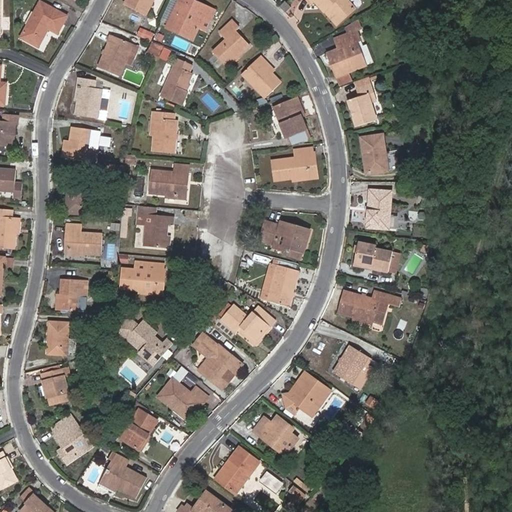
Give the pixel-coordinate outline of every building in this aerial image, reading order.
[(127,0),(124,7),(145,17),(153,0),(127,0)] [(189,1),(185,0),(180,0),(167,28),(193,40),(199,28),(206,32),(211,21),(204,17),(185,8),(189,1)] [(191,0),(185,0),(189,1),(185,8),(204,17),(211,21),(215,11),(191,0)] [(314,0),(315,0),(325,11),(328,8),(340,22),(356,8),(348,0),(307,0),(310,3),(314,0)] [(41,2),(22,38),(39,47),(50,28),(59,33),(68,17),(41,2)] [(292,10),(288,5),(285,2),(280,6),(286,14),(292,10)] [(328,8),(325,11),(336,25),(340,22),(328,8)] [(361,29),(358,21),(350,25),(353,32),(358,30),(361,29)] [(228,68),(250,47),(236,33),(239,29),(232,22),(220,34),(224,38),(211,51),(228,68)] [(140,28),(138,34),(149,39),(151,32),(140,28)] [(362,41),(358,30),(353,32),(336,39),(340,48),(328,53),(338,76),(352,71),(367,66),(357,42),(362,41)] [(115,32),(99,68),(120,77),(128,59),(135,62),(142,44),(136,41),(115,32)] [(146,53),(165,61),(170,49),(150,42),(146,53)] [(281,85),(271,75),(263,67),(267,63),(261,57),(243,75),(266,100),(281,85)] [(179,60),(162,98),(182,107),(189,92),(186,91),(193,74),(190,72),(193,66),(179,60)] [(263,67),(271,75),(274,71),(267,63),(263,67)] [(352,71),(338,76),(342,87),(355,83),(357,82),(352,71)] [(82,87),(80,100),(78,115),(104,120),(105,112),(113,114),(115,101),(107,100),(108,91),(103,90),(104,82),(80,78),(79,87),(82,87)] [(355,83),(357,90),(372,86),(369,78),(357,82),(355,83)] [(376,122),(370,104),(368,96),(374,95),(372,86),(357,90),(359,98),(348,101),(357,128),(376,122)] [(368,96),(370,104),(377,102),(374,95),(368,96)] [(307,130),(302,116),(299,106),(302,105),(299,97),(275,105),(286,137),(307,130)] [(157,120),(156,137),(155,152),(176,154),(178,124),(175,123),(176,114),(154,112),(153,119),(157,120)] [(1,115),(0,123),(15,124),(17,124),(18,117),(1,115)] [(15,124),(0,123),(0,122),(0,140),(4,140),(4,145),(13,145),(15,124)] [(71,140),(68,158),(97,162),(99,149),(90,148),(92,130),(73,127),(71,140)] [(307,130),(286,137),(289,146),(309,139),(307,130)] [(389,172),(384,137),(362,139),(365,157),(368,156),(370,175),(389,172)] [(62,157),(68,158),(71,140),(65,140),(62,157)] [(311,159),(314,159),(313,150),(297,152),(297,160),(274,163),(276,182),(314,178),(311,159)] [(186,175),(191,175),(192,167),(176,165),(176,174),(153,172),(150,195),(188,199),(190,186),(185,186),(186,175)] [(0,188),(14,189),(14,197),(22,198),(23,184),(15,183),(16,170),(0,168),(0,188)] [(69,175),(69,185),(98,188),(99,178),(69,175)] [(69,185),(66,213),(87,215),(88,202),(97,203),(98,188),(69,185)] [(370,192),(368,223),(378,224),(377,230),(389,231),(392,193),(370,192)] [(17,231),(17,220),(12,220),(13,211),(0,209),(0,246),(15,248),(17,231)] [(165,249),(167,238),(168,225),(174,226),(175,218),(139,214),(138,225),(147,226),(145,247),(165,249)] [(103,233),(82,232),(82,225),(67,223),(66,232),(70,233),(68,252),(102,255),(103,233)] [(295,233),(296,229),(284,226),(283,229),(268,224),(262,242),(279,248),(277,251),(287,254),(288,250),(306,256),(313,234),(303,231),(302,235),(295,233)] [(354,267),(388,274),(393,254),(376,250),(376,247),(360,243),(354,267)] [(127,263),(127,254),(117,254),(117,263),(127,263)] [(122,289),(157,291),(159,271),(163,272),(164,264),(148,263),(137,262),(136,272),(123,270),(122,289)] [(272,266),(261,301),(289,310),(299,274),(272,266)] [(113,286),(115,270),(107,270),(106,285),(113,286)] [(159,271),(157,291),(165,292),(166,272),(163,272),(159,271)] [(61,292),(60,308),(78,309),(79,289),(88,289),(88,278),(62,277),(61,292)] [(60,308),(60,314),(86,315),(88,289),(79,289),(78,309),(60,308)] [(372,299),(344,291),(337,312),(371,323),(377,303),(400,309),(402,300),(374,292),(372,299)] [(269,327),(271,329),(276,322),(252,302),(243,313),(234,305),(221,321),(236,333),(237,332),(240,328),(257,342),(269,327)] [(50,320),(48,353),(67,354),(70,322),(50,320)] [(140,352),(154,365),(173,344),(167,338),(162,343),(149,331),(151,328),(142,320),(128,337),(142,349),(140,352)] [(256,347),(271,329),(269,327),(257,342),(240,328),(237,332),(256,347)] [(208,358),(198,371),(222,391),(227,384),(221,379),(227,371),(233,376),(242,366),(206,337),(196,349),(208,358)] [(370,359),(352,347),(334,374),(353,386),(360,372),(364,368),(370,359)] [(172,376),(179,382),(187,370),(179,365),(172,376)] [(68,400),(60,369),(43,373),(50,405),(68,400)] [(307,375),(294,393),(284,395),(288,408),(296,415),(301,409),(313,418),(331,392),(307,375)] [(158,398),(174,411),(177,408),(188,417),(200,403),(204,405),(208,399),(194,387),(188,394),(172,380),(158,398)] [(370,395),(364,403),(373,409),(378,401),(370,395)] [(177,408),(174,411),(189,423),(204,405),(200,403),(188,417),(177,408)] [(138,451),(156,421),(139,411),(120,440),(138,451)] [(56,436),(64,448),(73,461),(93,447),(72,415),(53,427),(58,434),(56,436)] [(258,430),(288,455),(299,442),(291,435),(294,431),(280,420),(274,427),(266,420),(258,430)] [(285,459),(288,455),(258,430),(255,433),(285,459)] [(2,453),(0,448),(0,485),(1,488),(18,478),(4,452),(2,453)] [(73,461),(64,448),(60,450),(69,463),(73,461)] [(236,495),(260,463),(240,448),(216,480),(236,495)] [(116,492),(118,488),(136,497),(147,479),(126,467),(129,462),(112,452),(108,459),(111,461),(114,462),(110,471),(107,469),(101,479),(99,482),(116,492)] [(266,471),(258,481),(275,493),(282,482),(266,471)] [(276,511),(285,499),(251,476),(237,496),(255,508),(259,503),(271,511),(276,511)] [(23,497),(29,502),(22,510),(24,511),(55,511),(35,494),(38,491),(32,487),(23,497)] [(294,487),(288,498),(298,504),(304,494),(294,487)] [(207,491),(194,508),(197,510),(199,511),(231,511),(233,510),(207,491)] [(182,511),(181,511),(195,511),(197,510),(194,508),(186,502),(180,510),(182,511)]
